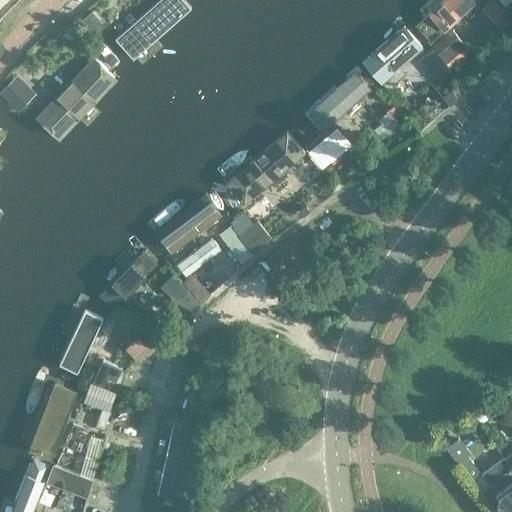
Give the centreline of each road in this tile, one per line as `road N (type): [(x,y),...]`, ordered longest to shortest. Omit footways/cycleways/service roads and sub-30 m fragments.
road 1 (tertiary): [(336,459),(335,404),(369,307),(511,112)]
road 2 (track): [(161,364),(204,322),(245,322),(340,381)]
road 3 (residential): [(336,459),(264,476),(216,511)]
road 4 (track): [(326,371),(286,307),(248,266)]
